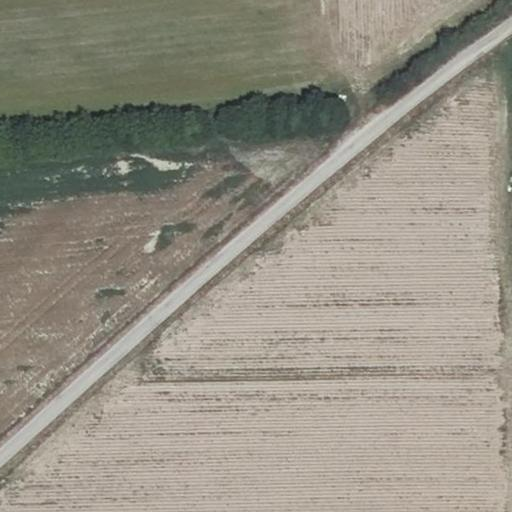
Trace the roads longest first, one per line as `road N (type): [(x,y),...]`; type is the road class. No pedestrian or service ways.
road 1 (unclassified): [(0,460),(264,221),(511,24)]
road 2 (track): [(491,40),(511,332)]
